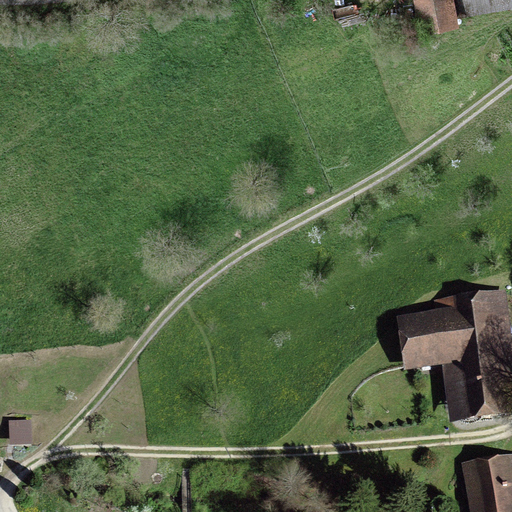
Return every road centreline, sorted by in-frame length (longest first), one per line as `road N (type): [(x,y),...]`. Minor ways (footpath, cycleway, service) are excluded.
road 1 (track): [(10,511),(7,486),(56,455),(177,305),(243,252),(384,173),(511,85)]
road 2 (track): [(56,455),(301,457),(509,437)]
